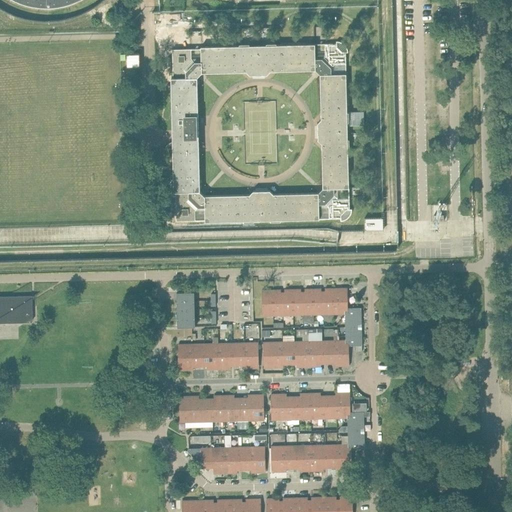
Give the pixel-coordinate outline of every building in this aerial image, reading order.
[(169,143),(168,144),(166,146),(166,148),(163,148),(163,149),(173,148),(174,192),(176,192),(177,220),(205,220),(205,222),(244,221),(245,221),(253,221),(253,220),(271,220),(272,221),(280,221),(280,220),(341,218),(341,221),(343,220),(345,220),(346,219),(348,218),(349,216),(350,215),(351,213),(352,211),(352,209),(350,209),(348,148),(349,148),(349,140),(348,140),(347,121),(348,121),(348,113),(347,113),(346,52),(348,52),(348,50),(347,48),(346,46),(345,45),(344,43),(342,42),(340,42),(338,41),(336,41),(336,43),(276,45),(276,44),(267,44),(267,45),(249,45),(240,45),(240,46),(201,47),(201,48),(172,49),(173,78),(171,78),(172,119),(173,119),(173,123),(174,127),(174,141),(173,141),(171,142),(169,143)] [(120,49),(0,51),(0,95),(121,92),(120,49)] [(365,218),(365,229),(383,229),(383,218),(365,218)] [(305,291),(303,291),(304,314),(304,323),(314,322),(314,314),(313,288),(305,289),(305,291)] [(323,298),(323,290),(321,291),(321,288),(313,288),(314,314),(324,314),(323,298)] [(323,290),(323,298),(324,314),(337,313),(336,288),(325,288),(325,290),(323,290)] [(348,308),(347,288),(336,288),(337,313),(345,313),(346,313),(346,308),(348,308)] [(283,315),(283,292),(281,292),(281,289),(271,290),(272,315),(283,315)] [(285,289),(285,291),(283,292),(283,315),(294,315),(293,289),(285,289)] [(304,314),(303,291),(301,291),(301,289),(293,289),(294,315),(304,314)] [(272,315),(271,290),(262,290),(262,315),(272,315)] [(177,292),(177,301),(194,300),(194,292),(177,292)] [(31,299),(31,296),(0,296),(0,322),(31,321),(31,306),(28,301),(31,299)] [(177,301),(177,309),(195,309),(194,300),(177,301)] [(359,326),(358,324),(362,324),(361,307),(348,308),(346,308),(346,313),(345,313),(345,327),(359,326)] [(177,309),(177,318),(195,318),(195,309),(177,309)] [(178,327),(195,326),(195,318),(177,318),(178,327)] [(359,328),(359,326),(345,327),(345,339),(347,339),(347,346),(349,345),(362,345),(362,328),(359,328)] [(339,340),(339,336),(338,336),(338,329),(334,330),(335,366),(349,365),(349,345),(347,346),(347,339),(345,339),(339,340)] [(334,330),(333,330),(334,340),(320,340),(321,366),(321,363),(335,363),(335,366),(334,330)] [(320,332),(306,332),(306,341),(307,366),(321,366),(320,340),(320,332)] [(278,367),(277,341),(263,342),(264,367),(278,367)] [(278,367),(284,367),(283,364),(292,364),(292,341),(277,341),(278,367)] [(292,364),(297,364),(297,367),(307,366),(306,341),(292,341),(292,364)] [(231,365),(234,365),(244,365),(243,342),(230,343),(231,365)] [(245,368),(259,368),(258,342),(243,342),(244,365),(245,368)] [(192,369),(193,369),(193,366),(205,366),(204,343),(191,344),(192,369)] [(204,343),(205,366),(207,366),(207,369),(218,369),(217,343),(204,343)] [(218,369),(231,368),(231,365),(230,343),(217,343),(218,369)] [(191,344),(178,344),(179,370),(192,369),(191,344)] [(336,395),(325,395),(324,395),(324,418),(337,418),(337,392),(336,392),(336,395)] [(337,418),(348,418),(349,417),(349,412),(351,412),(350,392),(337,392),(337,418)] [(271,419),(285,419),(284,393),(271,394),(271,419)] [(298,419),(297,396),(287,396),(287,393),(284,393),(285,419),(298,419)] [(300,393),(300,396),(297,396),(298,419),(311,418),(310,393),(300,393)] [(324,418),(324,395),(321,395),(321,393),(310,393),(311,418),(324,418)] [(248,397),(238,397),(236,397),(236,420),(250,420),(250,394),(248,394),(248,397)] [(250,420),(264,420),(264,394),(250,394),(250,420)] [(214,398),(210,398),(208,398),(208,421),(222,421),(222,395),(214,395),(214,398)] [(236,420),(236,397),(234,397),(234,395),(222,395),(222,421),(236,420)] [(194,421),(193,396),(179,396),(180,422),(194,421)] [(208,421),(208,398),(199,398),(199,396),(193,396),(194,421),(208,421)] [(348,418),(348,431),(361,430),(361,429),(364,428),(364,411),(351,412),(349,412),(349,417),(348,418)] [(348,431),(348,436),(341,436),(342,444),(347,444),(347,450),(351,450),(365,449),(364,432),(361,432),(361,430),(348,431)] [(274,433),(274,444),(296,444),(295,440),(285,440),(285,433),(274,433)] [(248,445),(266,445),(266,435),(248,434),(248,445)] [(300,468),(300,471),(313,470),(312,442),(307,442),(308,445),(299,445),(300,468)] [(324,467),(326,467),(325,444),(315,445),(315,442),(312,442),(313,470),(324,470),(324,467)] [(326,467),(337,467),(337,470),(339,470),(338,444),(325,444),(326,467)] [(339,470),(352,469),(351,450),(347,450),(347,444),(342,444),(338,444),(339,470)] [(271,446),(272,471),(286,471),(286,468),(287,468),(286,445),(271,446)] [(287,468),(300,468),(299,445),(286,445),(287,468)] [(251,472),(253,472),(253,446),(243,447),(243,469),(251,469),(251,472)] [(253,472),(263,472),(266,472),(265,446),(253,446),(253,472)] [(210,468),(213,468),(213,473),(223,473),(223,447),(189,448),(187,450),(200,463),(200,467),(205,467),(208,470),(210,469),(210,468)] [(223,473),(233,472),(233,447),(223,447),(223,473)] [(237,469),(241,469),(243,469),(243,447),(233,447),(233,472),(237,472),(237,469)] [(338,511),(338,499),(336,499),(336,496),(324,497),(324,511),(338,511)] [(340,496),(340,499),(338,499),(338,511),(352,511),(353,496),(340,496)] [(281,500),(281,507),(281,511),(295,511),(295,497),(283,498),(283,500),(281,500)] [(309,511),(310,499),(308,499),(308,497),(295,497),(295,511),(309,511)] [(311,497),(311,499),(310,499),(309,511),(324,511),(324,497),(311,497)] [(261,511),(261,498),(246,499),(246,501),(245,501),(245,511),(261,511)] [(281,511),(281,507),(281,500),(279,500),(279,498),(266,498),(266,511),(281,511)] [(214,502),(214,499),(198,500),(197,511),(213,511),(214,508),(214,502)] [(217,502),(214,502),(214,508),(213,511),(229,511),(229,499),(217,499),(217,502)] [(245,511),(245,501),(242,501),(242,499),(229,499),(229,511),(245,511)] [(197,511),(198,500),(182,500),(182,511),(197,511)]
